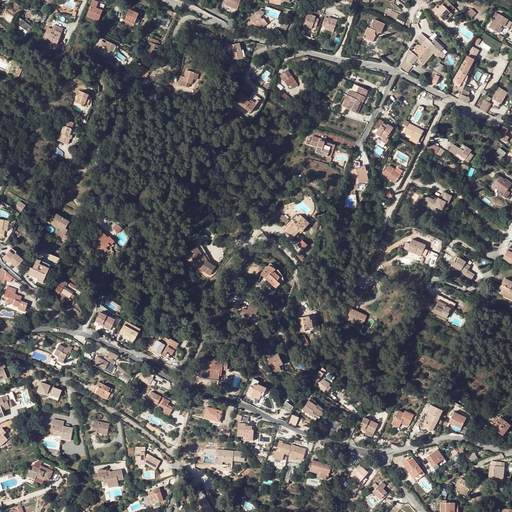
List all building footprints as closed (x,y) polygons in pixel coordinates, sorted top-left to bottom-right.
[(105,5),(93,0),(87,16),(99,21),(105,5)] [(226,0),(225,4),(237,8),(240,0),(226,0)] [(446,0),(445,0),(442,3),(450,11),(454,7),(446,0)] [(15,2),(12,7),(17,10),(18,8),(20,6),(15,2)] [(449,15),(451,13),(450,12),(450,11),(442,3),(442,4),(435,11),(444,20),(447,17),(445,16),(448,13),(449,15)] [(248,25),(250,23),(253,21),(255,24),(260,30),(268,24),(264,18),(262,19),(261,17),(264,14),(264,12),(265,9),(258,6),(255,13),(245,21),(248,25)] [(397,19),(400,11),(388,8),(386,15),(397,19)] [(139,13),(130,9),(125,20),(123,19),(121,23),(129,26),(130,23),(134,24),(139,13)] [(318,12),(309,10),(305,23),(314,25),(315,22),(319,23),(321,15),(317,14),(318,12)] [(330,14),(327,13),(325,21),(328,22),(327,25),(336,28),(340,15),(331,12),(330,14)] [(509,18),(499,13),(495,19),(494,18),(489,26),(498,31),(502,24),(505,25),(509,27),(511,22),(511,21),(508,19),(509,18)] [(32,27),(20,18),(16,23),(28,32),(32,27)] [(385,24),(374,19),(374,21),(370,28),(368,27),(363,38),(364,38),(365,36),(370,36),(375,38),(376,35),(375,33),(376,31),(379,32),(381,33),(385,24)] [(285,30),(289,23),(283,20),(280,28),(285,30)] [(58,44),(62,34),(53,30),(48,28),(44,39),(50,41),(49,46),(60,50),(61,46),(58,44)] [(451,29),(447,33),(453,39),(457,35),(451,29)] [(210,44),(213,37),(206,34),(203,41),(210,44)] [(416,40),(419,43),(424,36),(422,34),(418,37),(416,40)] [(422,45),(427,49),(432,54),(433,53),(437,56),(441,52),(440,51),(431,42),(426,38),(424,36),(419,43),(422,45)] [(149,37),(148,41),(157,45),(159,41),(149,37)] [(473,44),(478,46),(481,39),(477,37),(473,44)] [(433,39),(431,42),(440,51),(443,48),(433,39)] [(159,46),(157,45),(148,41),(146,45),(148,46),(147,50),(152,52),(152,53),(156,55),(158,50),(157,50),(159,46)] [(101,42),(95,54),(106,59),(110,51),(108,51),(109,49),(115,51),(116,47),(106,42),(105,44),(101,42)] [(239,43),(228,46),(230,54),(231,53),(231,55),(233,61),(243,58),(239,43)] [(511,47),(509,46),(506,52),(503,57),(507,59),(508,56),(510,56),(511,55),(511,47)] [(420,62),(423,64),(427,60),(432,54),(427,49),(423,54),(419,58),(421,61),(420,62)] [(418,58),(419,58),(423,54),(418,50),(414,54),(413,53),(407,60),(411,64),(413,63),(415,61),(418,58)] [(464,62),(471,66),(474,59),(475,57),(473,56),(472,58),(468,56),(464,62)] [(411,64),(407,60),(401,67),(405,71),(407,72),(413,65),(411,64)] [(466,75),(462,82),(465,84),(466,81),(468,76),(469,74),(470,71),(469,70),(471,66),(464,62),(462,65),(458,72),(463,74),(466,75)] [(14,65),(10,74),(14,76),(18,67),(14,65)] [(141,67),(138,75),(147,78),(150,70),(141,67)] [(196,73),(195,73),(195,72),(187,70),(185,77),(181,76),(179,82),(181,82),(181,85),(189,87),(190,85),(190,83),(192,84),(193,79),(194,79),(195,79),(196,79),(197,78),(198,78),(198,76),(199,74),(196,73)] [(288,86),(290,85),(296,81),(288,70),(280,75),(288,86)] [(463,74),(458,72),(453,81),(455,82),(461,84),(461,83),(462,82),(466,75),(463,74)] [(432,73),(431,76),(430,76),(427,83),(431,85),(432,83),(436,85),(439,76),(432,73)] [(461,84),(455,82),(454,83),(459,86),(458,88),(462,90),(465,86),(461,83),(461,84)] [(348,95),(346,100),(351,102),(348,109),(356,113),(362,101),(363,102),(369,90),(360,86),(357,93),(352,91),(349,96),(348,95)] [(499,88),(492,99),(501,103),(507,92),(499,88)] [(89,95),(80,91),(76,102),(84,106),(86,103),(87,99),(89,95)] [(283,92),(281,95),(290,102),(292,99),(283,92)] [(234,99),(232,103),(239,106),(248,110),(250,110),(254,102),(252,101),(248,99),(247,101),(243,100),(244,98),(245,97),(240,94),(237,100),(234,99)] [(461,94),(458,99),(467,103),(469,98),(468,97),(461,94)] [(481,107),(479,109),(482,111),(487,113),(492,104),(489,102),(491,98),(488,96),(486,100),(484,100),(483,102),(481,107)] [(405,119),(402,124),(407,127),(405,131),(419,139),(424,130),(409,122),(410,121),(405,119)] [(383,123),(379,120),(375,127),(379,129),(376,134),(383,138),(385,140),(387,138),(392,129),(387,125),(383,123)] [(72,129),(63,126),(61,133),(62,134),(59,141),(68,144),(70,138),(69,138),(70,134),(72,129)] [(505,128),(502,126),(497,137),(507,142),(510,137),(506,135),(508,129),(505,128)] [(328,156),(331,157),(333,151),(330,150),(331,147),(334,148),(335,145),(320,140),(320,139),(315,137),(313,136),(311,144),(318,147),(316,152),(328,156)] [(431,142),(428,147),(438,152),(440,146),(431,142)] [(380,156),(385,149),(378,145),(373,152),(380,156)] [(451,149),(452,150),(450,152),(464,161),(472,150),(467,147),(465,149),(461,146),(460,149),(454,145),(451,149)] [(500,147),(495,153),(500,158),(506,152),(500,147)] [(395,169),(389,165),(383,174),(396,183),(401,175),(396,172),(395,173),(393,172),(394,171),(395,169)] [(358,168),(354,169),(354,171),(358,184),(358,185),(360,185),(360,183),(369,182),(365,166),(362,166),(362,169),(359,169),(358,168)] [(507,190),(510,186),(503,181),(504,179),(500,176),(491,189),(492,190),(491,192),(493,194),(491,196),(494,199),(496,196),(494,194),(495,192),(498,194),(500,191),(504,194),(503,196),(506,198),(510,193),(507,190)] [(385,192),(389,200),(392,198),(394,198),(390,190),(385,192)] [(446,201),(448,202),(451,195),(445,191),(441,199),(438,197),(437,198),(436,200),(434,199),(426,196),(423,202),(434,208),(434,207),(435,205),(440,207),(442,209),(446,201)] [(21,213),(25,204),(18,200),(16,205),(20,207),(17,211),(21,213)] [(63,226),(66,228),(70,221),(57,214),(51,223),(61,229),(63,226)] [(289,220),(283,214),(280,217),(287,223),(289,220)] [(300,215),(286,230),(293,237),(299,231),(301,233),(310,223),(300,215)] [(121,225),(119,222),(113,229),(118,233),(123,228),(120,226),(121,225)] [(110,237),(104,231),(95,240),(100,245),(99,246),(102,250),(104,248),(105,249),(114,241),(110,237)] [(421,256),(426,245),(411,239),(407,250),(421,256)] [(193,246),(194,247),(195,247),(196,249),(204,262),(204,261),(208,263),(209,262),(209,261),(205,255),(198,243),(193,246)] [(511,247),(508,246),(503,257),(511,264),(511,247)] [(196,264),(197,266),(199,265),(201,267),(202,265),(204,262),(196,249),(195,247),(194,247),(189,250),(191,254),(188,256),(194,265),(196,264)] [(13,254),(9,250),(3,258),(8,262),(9,261),(11,262),(17,267),(23,260),(15,252),(13,254)] [(46,252),(44,258),(57,263),(59,257),(46,252)] [(51,265),(37,259),(36,262),(49,268),(51,265)] [(460,259),(454,267),(467,275),(466,276),(473,280),(475,276),(469,272),(471,268),(466,264),(467,263),(460,259)] [(483,259),(480,265),(487,268),(490,262),(483,259)] [(214,267),(208,263),(204,261),(204,262),(202,265),(201,267),(199,269),(201,271),(207,274),(208,275),(214,267)] [(43,283),(49,268),(36,262),(33,269),(30,267),(27,273),(38,279),(38,280),(43,283)] [(267,266),(261,274),(262,275),(276,288),(280,283),(281,284),(282,283),(283,281),(283,280),(283,278),(283,276),(282,275),(278,270),(277,269),(272,265),(271,264),(268,266),(267,266)] [(14,278),(6,271),(5,278),(10,282),(14,278)] [(69,292),(66,290),(63,288),(66,282),(60,278),(58,281),(60,283),(54,293),(69,303),(72,300),(70,298),(73,294),(69,292)] [(511,299),(511,281),(505,278),(502,285),(503,286),(502,289),(500,293),(504,295),(503,296),(511,300),(511,299)] [(17,289),(8,286),(6,291),(10,292),(6,302),(18,306),(17,309),(25,311),(28,303),(20,300),(22,296),(15,294),(17,289)] [(435,305),(436,306),(433,312),(447,318),(448,316),(449,313),(448,313),(451,308),(446,306),(446,305),(437,301),(435,305)] [(243,307),(241,314),(251,318),(254,312),(257,313),(260,307),(250,302),(247,309),(243,307)] [(373,309),(356,304),(354,313),(370,318),(373,309)] [(104,313),(115,319),(117,316),(106,309),(104,313)] [(102,324),(102,326),(111,330),(115,320),(100,312),(95,321),(102,324)] [(310,323),(310,320),(310,316),(299,318),(301,332),(306,331),(305,329),(313,328),(312,322),(310,323)] [(127,336),(131,338),(135,340),(140,329),(126,321),(120,332),(127,336)] [(167,352),(170,348),(168,347),(158,341),(157,343),(158,344),(157,346),(157,347),(155,351),(159,354),(160,352),(161,353),(164,355),(166,351),(167,352)] [(173,341),(170,348),(175,351),(178,343),(173,341)] [(67,348),(60,345),(54,354),(60,357),(59,358),(64,361),(66,356),(67,354),(69,355),(73,348),(68,345),(67,348)] [(95,355),(87,350),(84,356),(92,360),(95,355)] [(119,356),(110,351),(108,355),(116,360),(119,356)] [(273,369),(275,372),(281,370),(279,366),(283,364),(279,354),(268,359),(273,369)] [(105,361),(97,357),(94,362),(98,364),(97,365),(111,372),(114,366),(113,365),(111,364),(113,360),(107,357),(105,361)] [(222,373),(223,363),(223,361),(215,360),(215,359),(200,357),(199,366),(211,367),(211,369),(210,378),(219,379),(220,375),(220,373),(222,373)] [(142,371),(138,378),(149,385),(154,378),(142,371)] [(317,383),(321,377),(323,374),(320,371),(313,381),(317,383)] [(121,374),(119,379),(128,382),(130,377),(121,374)] [(321,377),(317,383),(315,386),(324,392),(326,389),(330,384),(321,377)] [(116,391),(98,382),(93,392),(111,400),(116,391)] [(260,400),(262,395),(261,395),(262,392),(265,393),(266,388),(258,385),(257,386),(253,384),(252,388),(250,387),(248,392),(252,394),(250,398),(255,400),(256,398),(260,400)] [(41,385),(38,396),(59,402),(62,391),(41,385)] [(144,390),(136,386),(133,391),(136,392),(135,393),(141,396),(144,390)] [(164,399),(152,392),(148,399),(160,406),(164,399)] [(170,402),(164,399),(160,406),(165,409),(163,412),(169,415),(174,407),(168,405),(170,402)] [(5,414),(13,412),(12,405),(7,406),(6,401),(0,402),(0,407),(0,408),(1,410),(0,410),(0,420),(7,419),(5,414)] [(290,410),(293,407),(286,401),(283,405),(290,410)] [(314,414),(313,416),(313,417),(315,418),(316,418),(318,418),(320,416),(322,415),(323,414),(323,413),(323,412),(322,412),(319,410),(315,408),(316,406),(309,401),(303,410),(305,412),(309,414),(312,412),(314,414)] [(429,413),(432,406),(431,405),(421,425),(423,426),(425,423),(429,413)] [(442,411),(432,406),(429,413),(425,423),(435,427),(437,422),(436,421),(438,418),(439,418),(442,411)] [(222,412),(207,407),(204,418),(220,422),(222,412)] [(398,411),(392,422),(400,426),(401,425),(401,423),(403,424),(402,425),(408,428),(411,421),(410,418),(412,417),(413,416),(405,412),(404,414),(398,411)] [(454,412),(449,421),(454,423),(453,425),(461,428),(466,418),(454,412)] [(289,423),(296,425),(299,417),(292,414),(289,423)] [(378,424),(364,418),(362,421),(360,427),(374,434),(378,424)] [(510,425),(500,418),(491,429),(496,432),(497,431),(500,433),(503,436),(510,425)] [(110,424),(103,423),(103,424),(100,424),(100,422),(95,421),(92,432),(97,433),(97,435),(102,436),(103,434),(108,435),(110,424)] [(480,421),(478,424),(484,429),(487,425),(480,421)] [(425,423),(423,426),(433,431),(435,427),(425,423)] [(246,426),(246,424),(238,424),(237,436),(243,437),(244,436),(246,436),(245,440),(256,441),(257,430),(255,430),(252,430),(252,426),(248,426),(246,426)] [(65,429),(65,427),(54,425),(53,433),(64,435),(63,437),(63,439),(73,441),(75,429),(68,428),(68,429),(65,429)] [(496,432),(491,429),(490,431),(497,437),(500,433),(497,431),(496,432)] [(288,454),(291,446),(283,443),(283,442),(279,441),(277,448),(280,449),(279,452),(275,451),(272,457),(278,459),(282,461),(284,454),(288,455),(288,454)] [(306,450),(302,448),(291,445),(291,446),(288,454),(291,455),(291,457),(296,459),(296,458),(303,460),(306,450)] [(146,456),(146,454),(147,448),(137,447),(137,452),(142,453),(141,456),(137,456),(136,462),(141,463),(141,462),(145,462),(145,464),(156,470),(161,462),(153,457),(152,459),(146,456)] [(437,449),(425,457),(432,466),(443,458),(437,449)] [(216,450),(215,455),(218,455),(218,462),(230,463),(230,461),(233,461),(244,462),(245,453),(216,450)] [(412,471),(415,476),(420,473),(422,476),(426,481),(428,479),(412,458),(410,460),(409,461),(407,459),(402,463),(409,473),(412,471)] [(443,458),(432,466),(435,470),(446,462),(443,458)] [(320,472),(320,474),(319,477),(328,479),(329,476),(329,474),(334,475),(335,472),(333,472),(334,466),(328,465),(323,463),(313,461),(310,469),(320,472)] [(504,467),(500,466),(492,466),(490,465),(489,477),(503,478),(504,467)] [(350,476),(359,484),(368,473),(360,466),(350,476)] [(50,480),(54,472),(42,467),(41,469),(35,467),(33,471),(30,470),(28,476),(37,480),(37,481),(44,484),(46,481),(38,478),(39,476),(46,479),(50,480)] [(113,484),(118,483),(118,481),(124,480),(123,470),(111,472),(111,474),(112,476),(108,477),(108,475),(107,470),(99,471),(100,481),(105,480),(105,482),(108,481),(109,486),(114,485),(113,484)] [(142,471),(143,479),(156,478),(155,470),(142,471)] [(368,473),(359,484),(361,485),(370,474),(368,473)] [(415,476),(413,478),(415,481),(422,476),(420,473),(415,476)] [(458,482),(455,486),(459,488),(458,491),(466,496),(473,486),(465,480),(463,479),(462,478),(461,478),(460,479),(459,479),(458,481),(458,482)] [(373,492),(380,500),(387,493),(383,489),(386,486),(383,483),(373,492)] [(156,499),(157,503),(163,501),(159,488),(154,490),(154,491),(148,493),(149,496),(152,495),(154,500),(156,499)] [(389,494),(387,493),(380,500),(382,501),(389,494)] [(200,511),(212,511),(205,498),(196,503),(199,510),(200,511)] [(454,511),(454,502),(447,502),(442,502),(441,502),(440,511),(454,511)]
